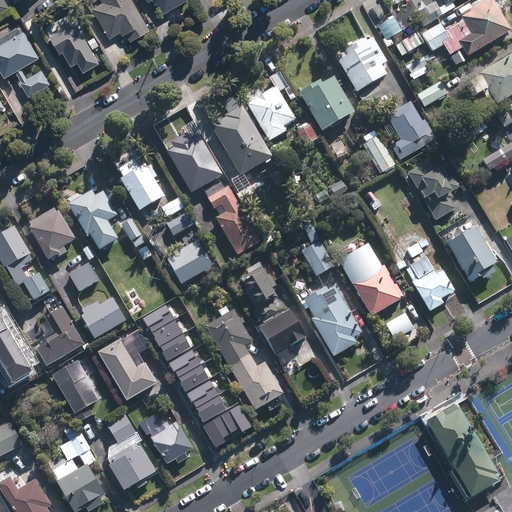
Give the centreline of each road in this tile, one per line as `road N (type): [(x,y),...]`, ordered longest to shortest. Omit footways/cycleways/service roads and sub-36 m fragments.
road 1 (residential): [(511,323),(190,511)]
road 2 (residential): [(0,177),(301,0)]
